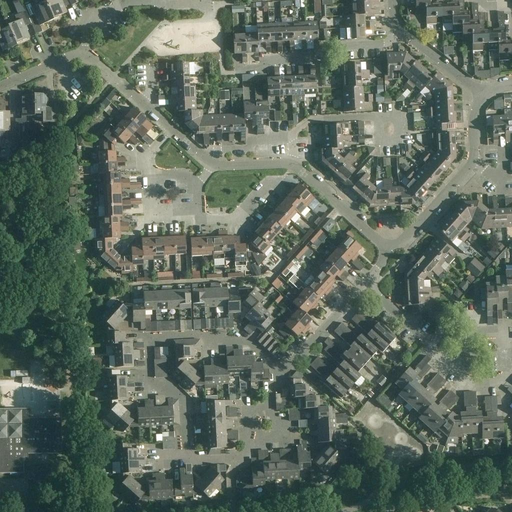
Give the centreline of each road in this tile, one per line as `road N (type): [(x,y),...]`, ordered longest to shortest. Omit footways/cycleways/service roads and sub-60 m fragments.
road 1 (residential): [(186,459),(184,398),(168,386),(150,387),(151,339),(242,338),(281,371)]
road 2 (residential): [(240,71),(316,58),(330,46),(385,42),(403,31)]
road 3 (residential): [(83,55),(88,22),(122,2),(211,4)]
road 4 (residential): [(506,334),(507,374),(481,386),(463,380),(424,338)]
road 5 (residential): [(387,250),(297,166)]
road 6 (residential): [(387,250),(472,162)]
road 7 (residential): [(281,371),(365,285)]
